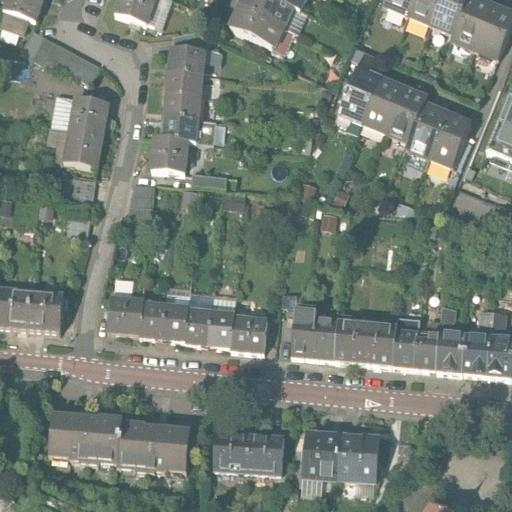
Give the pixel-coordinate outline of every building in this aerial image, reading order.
[(2,0),(13,4),(45,15),(49,0),(2,0)] [(151,8),(129,0),(126,0),(116,31),(148,42),(159,10),(151,8)] [(311,6),(299,0),(260,0),(258,6),(294,23),(302,26),(311,6)] [(421,0),(393,0),(385,21),(409,31),(421,0)] [(421,0),(409,31),(432,40),(448,0),(421,0)] [(474,6),(459,0),(448,0),(432,40),(454,49),(454,50),(455,50),(471,11),(474,6)] [(294,23),(258,6),(251,2),(242,22),(283,42),(285,43),(294,23)] [(37,37),(45,15),(13,4),(5,25),(7,26),(30,34),(37,37)] [(494,21),(471,11),(455,50),(454,50),(452,55),(475,65),(494,21)] [(511,28),(494,21),(475,65),(499,75),(511,43),(511,28)] [(283,42),(242,22),(231,44),(273,64),(283,42)] [(302,26),(294,23),(285,43),(295,47),(300,50),(309,30),(302,26)] [(30,34),(7,26),(2,39),(25,47),(30,34)] [(285,43),(283,42),(273,64),(285,69),(295,47),(285,43)] [(23,68),(35,74),(47,52),(34,45),(23,68)] [(175,52),(173,65),(206,68),(206,65),(208,47),(206,46),(175,52)] [(57,58),(47,52),(35,74),(46,80),(48,76),(48,75),(57,58)] [(57,58),(48,75),(48,76),(57,81),(66,63),(57,58)] [(66,63),(57,81),(65,85),(75,67),(66,63)] [(173,65),(170,88),(204,91),(205,80),(206,68),(173,65)] [(218,66),(206,65),(206,68),(205,80),(222,82),(224,69),(218,66)] [(84,72),(75,67),(65,85),(74,90),(84,72)] [(367,68),(362,79),(373,84),(378,73),(367,68)] [(350,75),(338,69),(331,84),(343,90),(350,75)] [(418,76),(405,71),(401,80),(414,86),(418,76)] [(93,77),(84,72),(74,90),(83,95),(93,77)] [(101,81),(93,77),(83,95),(92,100),(102,82),(101,81)] [(352,135),(364,140),(382,96),(370,91),(373,84),(362,79),(361,79),(340,130),(352,135)] [(439,84),(431,81),(427,91),(435,95),(439,84)] [(168,111),(202,114),(204,91),(170,88),(168,111)] [(342,94),(333,90),(327,101),(336,106),(342,94)] [(462,100),(450,95),(446,104),(458,109),(462,100)] [(363,140),(387,149),(405,105),(382,96),(364,140),(363,140)] [(425,120),(426,120),(428,115),(405,105),(387,149),(409,159),(425,120)] [(511,177),(511,110),(487,168),(511,177)] [(53,143),(72,147),(78,115),(59,111),(53,143)] [(166,133),(199,137),(202,114),(168,111),(166,133)] [(483,113),(478,111),(475,118),(481,120),(483,113)] [(111,121),(78,115),(72,147),(105,153),(111,121)] [(448,130),(426,120),(425,120),(409,159),(406,164),(430,174),(448,130)] [(350,140),(352,135),(340,130),(338,136),(339,138),(347,141),(350,140)] [(448,130),(430,174),(454,184),(472,139),(448,130)] [(190,159),(197,159),(197,160),(215,162),(217,139),(199,137),(166,133),(164,156),(190,159)] [(72,147),(53,143),(50,159),(60,161),(56,178),(66,180),(72,147)] [(105,153),(72,147),(66,180),(99,186),(105,153)] [(190,159),(164,156),(156,155),(153,188),(187,191),(190,159)] [(95,221),(98,198),(49,191),(48,199),(61,201),(59,216),(95,221)] [(196,191),(195,204),(217,206),(218,193),(196,191)] [(218,193),(217,206),(226,207),(228,194),(218,193)] [(319,204),(305,199),(300,214),(314,219),(319,204)] [(135,212),(156,214),(157,203),(136,201),(135,212)] [(351,210),(341,206),(335,219),(345,224),(351,210)] [(200,209),(186,208),(184,223),(199,225),(200,209)] [(133,224),(155,226),(156,214),(135,212),(133,212),(133,224)] [(411,223),(403,218),(400,225),(408,229),(411,223)] [(311,224),(301,222),(299,231),(309,233),(311,224)] [(155,226),(133,224),(132,237),(153,239),(155,226)] [(276,227),(264,226),(262,241),(274,242),(276,227)] [(57,228),(43,227),(42,240),(56,241),(57,228)] [(340,230),(324,230),(324,240),(340,241),(340,230)] [(92,236),(72,233),(68,256),(88,259),(92,236)] [(117,299),(115,317),(133,319),(135,300),(117,299)] [(215,312),(214,331),(236,333),(239,306),(216,303),(215,312)] [(168,325),(191,327),(192,310),(193,308),(170,305),(168,325)] [(1,309),(0,317),(0,346),(30,349),(34,312),(1,309)] [(214,331),(215,312),(192,310),(191,327),(191,329),(214,331)] [(67,315),(34,312),(30,349),(63,352),(67,315)] [(115,317),(113,317),(110,351),(142,354),(145,322),(146,320),(133,319),(115,317)] [(168,325),(145,322),(142,354),(142,356),(165,358),(168,325)] [(191,327),(168,325),(165,358),(188,360),(191,329),(191,327)] [(463,391),(467,355),(453,353),(453,349),(455,349),(457,326),(443,325),(441,355),(437,389),(463,392),(463,391)] [(214,331),(191,329),(188,360),(187,362),(210,365),(214,331)] [(489,394),(495,330),(482,329),(481,351),(483,351),(482,356),(467,355),(463,391),(489,394)] [(297,330),(293,375),(337,379),(340,340),(317,338),(318,332),(297,330)] [(511,395),(511,359),(502,358),(502,353),(504,354),(506,331),(495,330),(489,394),(511,395)] [(236,333),(214,331),(210,365),(233,367),(236,336),(236,333)] [(269,339),(236,336),(233,367),(233,369),(266,372),(269,339)] [(398,345),(398,346),(394,385),(416,387),(420,339),(421,338),(399,336),(398,345)] [(430,340),(420,339),(416,387),(437,389),(441,355),(439,354),(440,350),(434,350),(435,346),(429,346),(430,340)] [(398,346),(340,340),(337,379),(394,385),(398,346)] [(120,491),(125,440),(101,438),(101,440),(56,435),(52,479),(72,481),(72,483),(83,484),(82,486),(102,488),(102,486),(119,488),(119,491),(120,491)] [(126,440),(125,440),(120,491),(138,492),(138,494),(158,496),(158,494),(169,495),(169,493),(189,495),(193,451),(148,447),(148,445),(125,443),(126,440)] [(286,457),(218,453),(216,491),(283,495),(286,457)] [(339,500),(343,456),(325,454),(325,456),(309,455),(306,498),(339,500)] [(359,457),(343,456),(339,500),(378,503),(380,464),(358,462),(359,457)]
